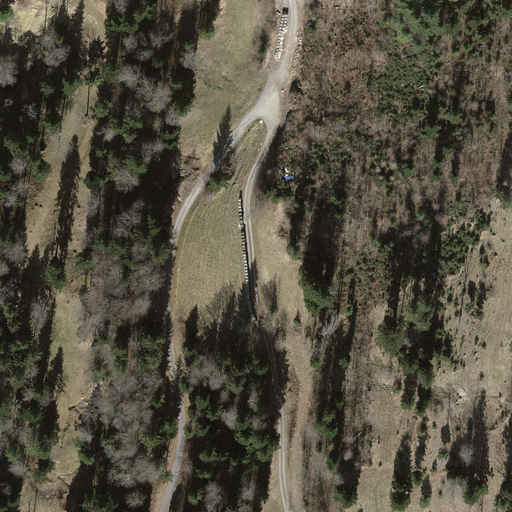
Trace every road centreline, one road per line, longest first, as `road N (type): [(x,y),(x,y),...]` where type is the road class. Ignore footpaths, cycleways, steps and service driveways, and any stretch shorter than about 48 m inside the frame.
road 1 (track): [(168,511),(176,466),(179,353),(169,282),(177,234),(283,77),(297,40),(298,0)]
road 2 (track): [(266,105),(277,121),(276,142),(252,193),(251,243),(275,352),(285,481),(297,511)]
